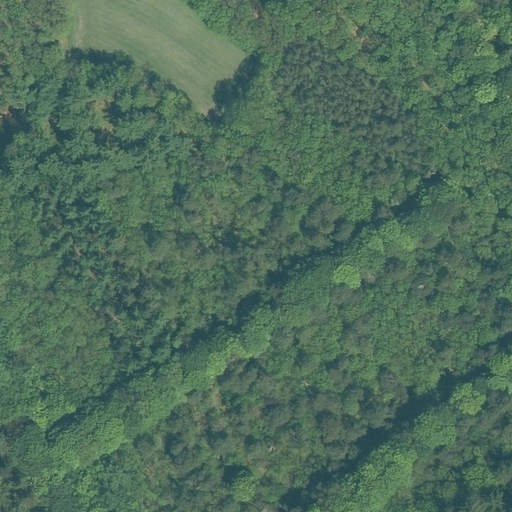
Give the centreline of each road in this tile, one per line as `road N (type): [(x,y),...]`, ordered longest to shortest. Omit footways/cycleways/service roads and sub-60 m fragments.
road 1 (track): [(511,161),(45,465)]
road 2 (track): [(511,129),(451,0)]
